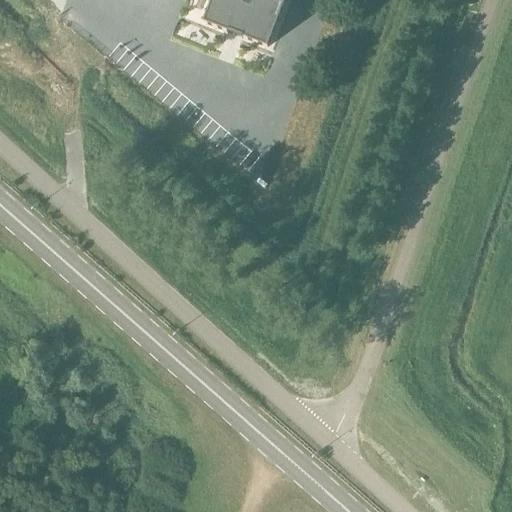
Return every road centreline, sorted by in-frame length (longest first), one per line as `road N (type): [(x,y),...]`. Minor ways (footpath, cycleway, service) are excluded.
road 1 (unclassified): [(407,511),(0,151)]
road 2 (primary): [(354,511),(0,203)]
road 3 (track): [(82,0),(47,54),(71,214)]
